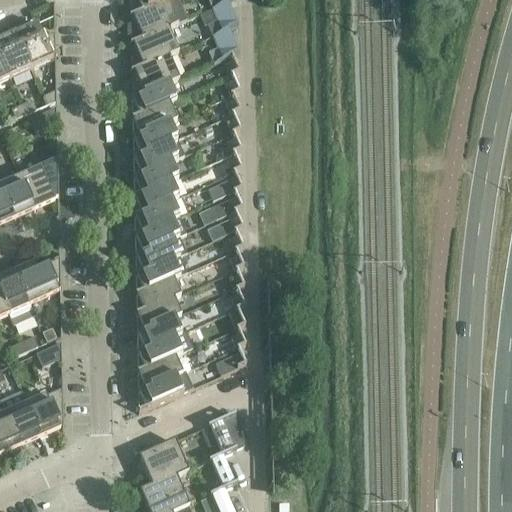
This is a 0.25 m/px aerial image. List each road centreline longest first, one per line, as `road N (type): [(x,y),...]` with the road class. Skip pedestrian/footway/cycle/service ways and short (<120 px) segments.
road 1 (primary): [(511,53),(475,274),(465,511)]
road 2 (residential): [(257,385),(250,0)]
road 3 (residential): [(105,452),(98,215)]
road 4 (residential): [(98,215),(92,0)]
road 5 (primary): [(501,511),(511,342)]
road 6 (residential): [(105,452),(257,385)]
road 7 (residential): [(260,511),(257,385)]
